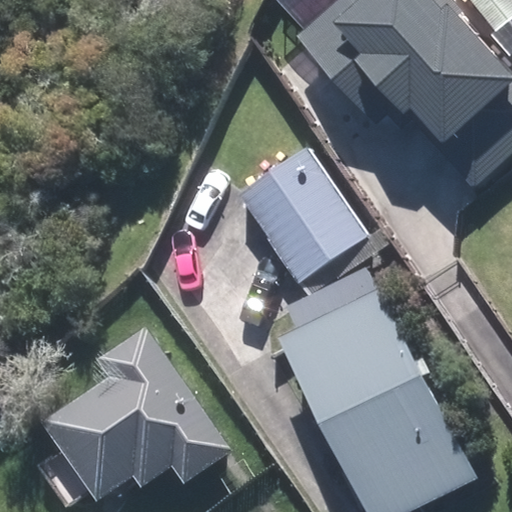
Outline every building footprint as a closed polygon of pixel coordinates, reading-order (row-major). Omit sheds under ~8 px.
[(511,76),(445,0),(352,0),(303,43),(378,129),(386,122),(402,141),(423,123),(444,146),(438,151),(474,192),(511,159),(511,76)] [(511,0),(471,0),(511,52),(511,0)] [(372,238),(314,154),(247,199),(306,284),(372,238)] [(429,511),(483,484),(387,297),(288,347),(373,511),(429,511)] [(238,458),(153,334),(106,366),(115,379),(48,425),(103,505),(138,481),(146,492),(178,470),(191,489),(238,458)]
